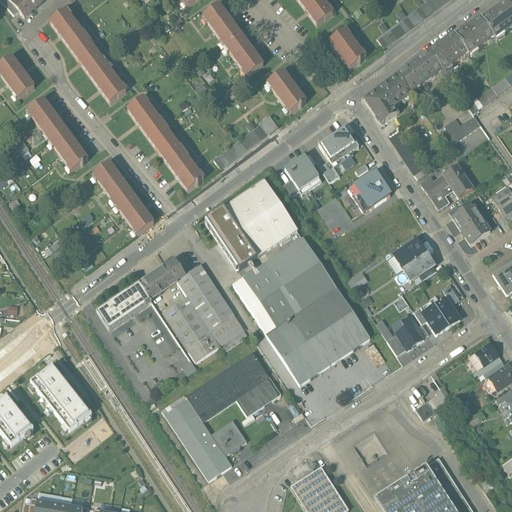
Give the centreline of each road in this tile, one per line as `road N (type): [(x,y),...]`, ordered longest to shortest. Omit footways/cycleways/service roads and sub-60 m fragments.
road 1 (unclassified): [(499,319),(268,471),(241,505)]
road 2 (residential): [(178,225),(61,83),(29,29),(62,0)]
road 3 (residential): [(178,225),(0,366)]
road 4 (residential): [(349,99),(178,225)]
road 5 (residential): [(349,99),(466,267)]
road 6 (residential): [(483,0),(349,99)]
road 7 (residential): [(349,99),(248,0)]
road 8 (unknown): [(79,298),(145,399)]
